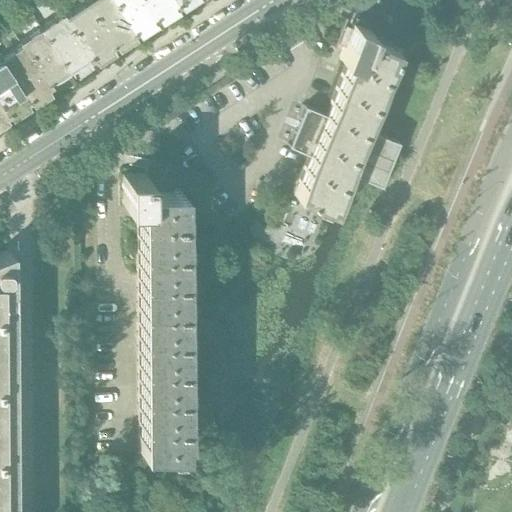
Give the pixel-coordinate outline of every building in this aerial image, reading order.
[(56,7),(51,0),(45,0),(52,9),(56,7)] [(135,37),(111,0),(86,0),(82,2),(114,51),(121,46),(125,46),(130,43),(132,39),(135,37)] [(157,23),(141,0),(111,0),(135,37),(142,33),(146,32),(151,29),(153,26),(157,23)] [(178,10),(171,0),(141,0),(157,23),(163,19),(167,19),(173,16),(174,12),(178,10)] [(171,0),(178,10),(185,5),(189,5),(194,2),(194,0),(171,0)] [(114,51),(82,2),(66,13),(61,6),(58,8),(60,13),(88,57),(86,58),(91,66),(100,60),(104,60),(109,57),(111,53),(114,51)] [(88,57),(60,13),(38,27),(67,71),(68,70),(69,72),(81,64),(80,62),(84,59),(86,58),(88,57)] [(17,33),(8,19),(5,21),(14,35),(17,33)] [(14,35),(5,21),(0,23),(0,29),(7,40),(14,35)] [(329,209),(387,64),(394,47),(367,37),(370,31),(367,30),(369,25),(364,23),(362,28),(352,24),(338,58),(345,61),(340,73),(324,114),(303,105),(287,146),(308,154),(292,194),(329,209)] [(67,71),(38,27),(17,41),(19,43),(46,84),(48,83),(49,82),(50,82),(54,79),(55,80),(67,73),(66,71),(67,71)] [(46,84),(19,43),(0,55),(0,60),(29,106),(33,103),(37,103),(42,100),(44,96),(53,91),(48,83),(46,84)] [(29,106),(0,60),(0,106),(8,119),(12,117),(16,117),(21,114),(23,110),(29,106)] [(8,119),(0,106),(0,126),(1,124),(8,119)] [(181,438),(179,190),(170,189),(170,162),(153,163),(153,174),(121,174),(121,204),(135,204),(137,452),(138,452),(138,450),(179,450),(179,438),(181,438)] [(0,511),(10,511),(8,279),(8,250),(0,253),(0,511)]
